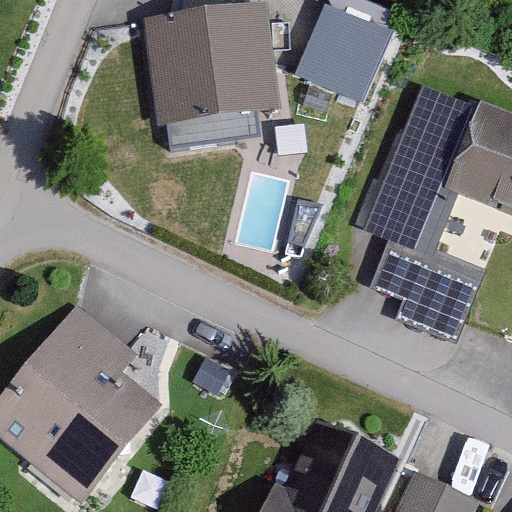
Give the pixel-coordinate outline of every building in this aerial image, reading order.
[(277,119),(262,16),(143,33),(158,136),(277,119)] [(386,45),(320,20),(294,87),(360,112),(386,45)] [(511,129),(477,116),(444,201),(511,228),(511,129)] [(86,511),(177,395),(72,314),(0,406),(0,448),(83,511),(86,511)] [(235,368),(210,357),(194,391),(219,403),(235,368)] [(380,511),(399,473),(315,432),(283,498),(275,494),(265,511),(380,511)] [(471,511),(410,484),(397,511),(471,511)]
